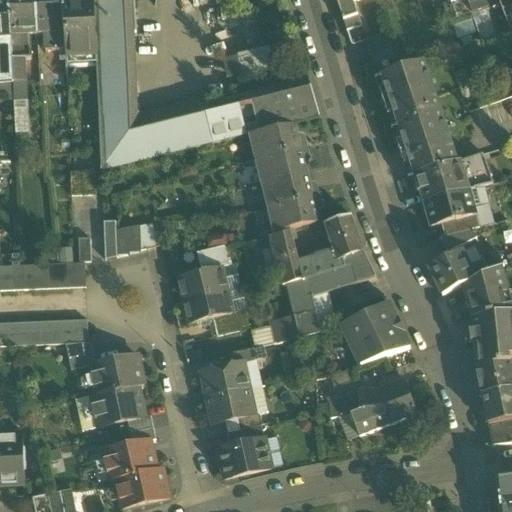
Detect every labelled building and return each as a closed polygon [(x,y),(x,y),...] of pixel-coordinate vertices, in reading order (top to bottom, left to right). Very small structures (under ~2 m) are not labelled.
[(64,0),(60,0),(36,1),(38,37),(46,37),(47,53),(54,53),(67,52),(64,0)] [(93,0),(64,0),(67,52),(67,60),(96,59),(95,36),(93,0)] [(134,0),(93,0),(95,36),(131,34),(136,34),(134,0)] [(336,0),(343,22),(358,18),(354,4),(363,0),(336,0)] [(467,0),(452,6),(451,4),(445,6),(453,27),(474,20),(473,16),(468,3),(467,0)] [(484,0),(477,0),(468,3),(473,16),(488,10),(484,0)] [(36,1),(9,2),(11,38),(30,38),(38,37),(36,1)] [(9,2),(0,2),(0,40),(1,41),(11,40),(11,38),(9,2)] [(358,18),(343,22),(347,32),(362,28),(358,18)] [(131,34),(95,36),(96,59),(97,85),(128,84),(133,83),(131,34)] [(387,36),(366,43),(369,54),(391,47),(387,36)] [(30,38),(11,38),(11,40),(12,84),(26,83),(25,66),(23,67),(22,61),(31,61),(30,38)] [(11,40),(1,41),(1,46),(0,45),(0,84),(12,84),(11,40)] [(391,47),(369,54),(373,66),(395,59),(391,47)] [(67,52),(54,53),(55,74),(68,74),(67,60),(67,52)] [(271,54),(226,64),(229,79),(274,68),(271,54)] [(301,59),(290,62),(295,82),(308,79),(301,59)] [(424,63),(381,77),(414,177),(446,168),(458,164),(424,63)] [(26,83),(12,84),(14,103),(26,102),(27,102),(26,83)] [(128,84),(97,85),(101,173),(214,145),(206,115),(130,134),(128,84)] [(311,89),(221,111),(231,140),(320,118),(311,89)] [(26,102),(14,103),(16,135),(26,134),(26,102)] [(221,111),(206,115),(214,145),(231,140),(221,111)] [(296,125),(249,137),(255,162),(308,148),(305,139),(299,140),(296,125)] [(308,148),(255,162),(261,186),(308,174),(304,159),(310,158),(308,148)] [(458,164),(446,168),(414,177),(424,205),(470,193),(484,189),(481,178),(487,176),(481,157),(458,164)] [(75,193),(100,193),(100,173),(75,173),(75,193)] [(308,174),(261,186),(267,210),(320,197),(317,188),(312,189),(308,174)] [(484,189),(470,193),(474,210),(488,206),(484,189)] [(470,193),(424,205),(430,229),(442,226),(456,222),(456,223),(476,218),(474,210),(470,193)] [(320,197),(267,210),(274,235),(289,231),(317,224),(318,227),(320,226),(319,224),(320,224),(316,208),(322,206),(320,197)] [(476,218),(456,223),(456,222),(442,226),(445,238),(473,231),(480,230),(476,218)] [(352,220),(325,227),(334,254),(340,272),(345,270),(342,261),(363,253),(352,220)] [(116,224),(104,224),(106,262),(117,260),(117,258),(116,234),(116,224)] [(140,229),(128,231),(129,255),(130,255),(141,254),(140,229)] [(128,231),(116,234),(117,258),(130,257),(130,255),(129,255),(128,231)] [(289,231),(274,235),(274,238),(270,239),(270,240),(271,240),(283,289),(288,288),(302,283),(298,269),(289,231)] [(445,238),(442,239),(449,254),(478,240),(473,231),(445,238)] [(82,240),(83,263),(94,262),(92,239),(82,240)] [(224,248),(197,255),(202,274),(222,270),(229,268),(224,248)] [(363,253),(342,261),(345,270),(340,272),(302,283),(288,288),(294,319),(299,341),(321,336),(312,300),(376,280),(363,253)] [(471,272),(462,253),(428,269),(443,298),(463,288),(475,282),(471,272)] [(317,263),(298,269),(302,283),(340,272),(334,254),(316,259),(317,263)] [(497,254),(481,262),(483,266),(471,272),(475,282),(501,270),(504,269),(497,254)] [(85,266),(67,267),(68,290),(86,290),(85,266)] [(46,267),(35,268),(36,292),(47,291),(46,267)] [(57,267),(46,267),(47,291),(58,291),(57,267)] [(67,267),(57,267),(58,291),(68,290),(67,267)] [(23,268),(13,269),(14,293),(24,292),(23,268)] [(35,268),(23,268),(24,292),(36,292),(35,268)] [(13,269),(1,269),(2,293),(14,293),(13,269)] [(202,274),(178,281),(184,304),(227,293),(222,270),(202,274)] [(475,282),(463,288),(473,321),(508,315),(503,298),(508,297),(501,270),(475,282)] [(227,293),(184,304),(189,327),(213,321),(233,316),(227,293)] [(389,307),(342,329),(361,368),(410,350),(389,307)] [(473,321),(471,321),(472,334),(470,334),(472,346),(473,346),(477,371),(510,365),(510,359),(511,358),(511,314),(508,315),(473,321)] [(233,316),(213,321),(217,339),(244,332),(240,315),(233,316)] [(294,319),(270,324),(273,339),(275,339),(276,346),(299,341),(294,319)] [(88,323),(0,326),(0,349),(66,347),(88,346),(88,323)] [(88,346),(66,347),(72,373),(91,368),(95,367),(90,346),(88,346)] [(95,367),(91,368),(97,397),(97,398),(144,387),(138,358),(95,367)] [(244,365),(201,375),(207,400),(249,391),(244,365)] [(477,371),(476,371),(482,399),(511,392),(511,372),(510,365),(477,371)] [(404,382),(376,393),(382,410),(396,404),(395,401),(409,396),(404,382)] [(144,387),(97,398),(97,397),(92,398),(98,430),(128,424),(145,420),(139,389),(144,388),(144,387)] [(249,391),(207,400),(213,427),(236,422),(255,417),(249,391)] [(511,392),(482,399),(488,427),(511,422),(511,392)] [(358,394),(338,401),(342,418),(351,415),(365,410),(366,411),(382,410),(376,393),(358,394)] [(396,404),(382,410),(389,427),(407,420),(417,416),(409,396),(395,401),(396,404)] [(338,401),(328,405),(331,420),(342,418),(338,401)] [(365,410),(351,415),(359,437),(360,438),(389,427),(382,410),(366,411),(365,410)] [(342,418),(331,420),(329,421),(340,446),(359,437),(351,415),(342,418)] [(417,416),(407,420),(410,429),(420,426),(417,416)] [(255,417),(236,422),(239,433),(262,428),(260,417),(255,417)] [(145,420),(128,424),(130,435),(154,430),(151,419),(145,420)] [(511,422),(488,427),(493,448),(511,445),(511,422)] [(230,450),(265,443),(262,428),(239,433),(227,436),(230,450)] [(154,430),(130,435),(133,447),(150,443),(156,442),(154,430)] [(22,435),(0,435),(0,487),(25,487),(24,473),(26,473),(25,452),(23,452),(22,435)] [(133,447),(104,454),(110,483),(116,482),(157,473),(157,472),(150,443),(133,447)] [(218,453),(225,482),(272,472),(265,443),(230,450),(218,453)] [(157,473),(116,482),(122,511),(169,500),(162,471),(157,472),(157,473)] [(511,511),(511,480),(497,482),(500,511),(511,511)] [(76,511),(72,491),(48,497),(51,511),(76,511)] [(51,511),(48,497),(32,500),(34,511),(51,511)]
